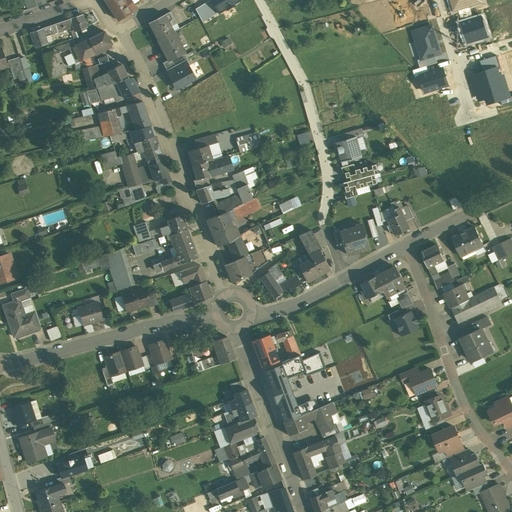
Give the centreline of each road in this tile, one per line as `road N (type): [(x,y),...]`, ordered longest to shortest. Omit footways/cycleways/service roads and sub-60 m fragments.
road 1 (residential): [(255,0),(301,83),(329,184),(325,225),(346,280)]
road 2 (residential): [(223,297),(155,112),(115,34)]
road 3 (residential): [(511,473),(466,411),(407,246)]
road 4 (residential): [(0,362),(216,317)]
road 5 (residential): [(304,511),(237,328)]
